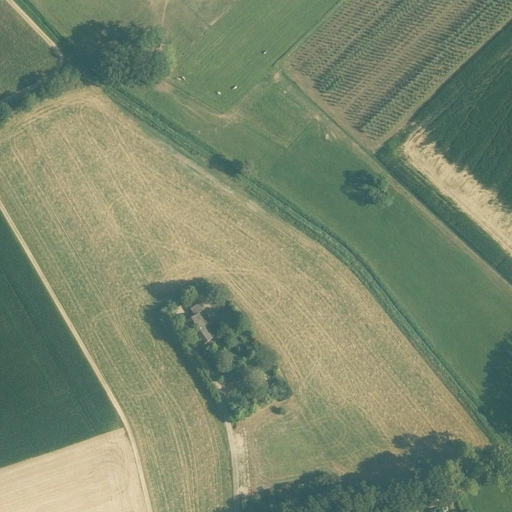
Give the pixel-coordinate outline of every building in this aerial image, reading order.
[(220,297),(200,304),(205,310),(213,322),(217,329),(234,318),(220,297)] [(190,310),(194,317),(205,310),(200,304),(190,310)] [(194,317),(178,327),(185,338),(189,336),(197,349),(215,337),(208,326),(213,322),(205,310),(194,317)] [(258,359),(248,365),(262,389),(273,383),(258,359)] [(246,369),(232,376),(239,389),(253,382),(246,369)]
